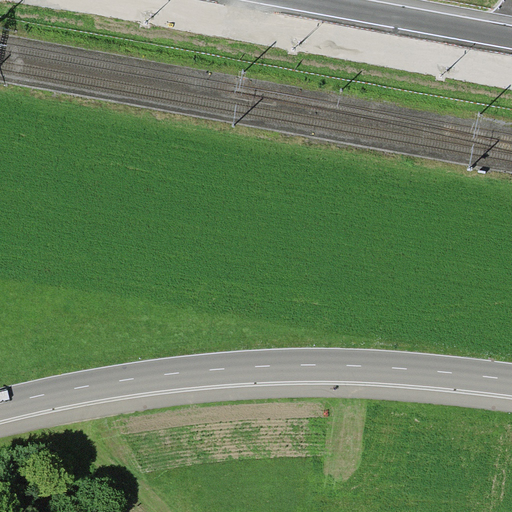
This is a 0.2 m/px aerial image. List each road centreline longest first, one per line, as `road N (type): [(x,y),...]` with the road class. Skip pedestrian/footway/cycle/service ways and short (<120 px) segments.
road 1 (primary): [(511,379),(398,367),(227,368),(0,405)]
road 2 (secondary): [(221,0),(511,53)]
